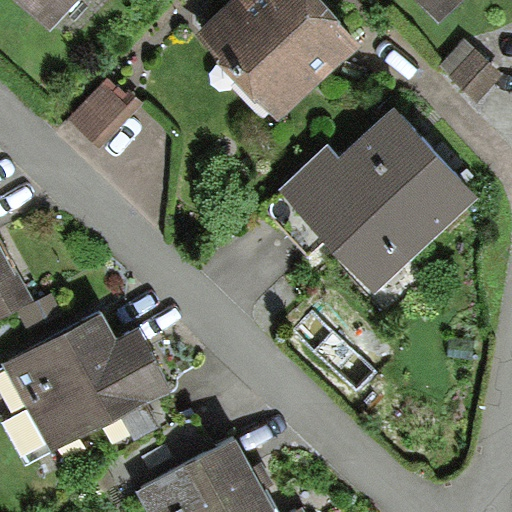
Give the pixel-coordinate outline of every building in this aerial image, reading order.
[(28,0),(46,17),(63,0),(28,0)] [(322,0),(219,0),(198,21),(279,103),(353,30),(327,4),(322,0)] [(449,0),(426,0),(437,11),(449,0)] [(500,67),(464,35),(441,61),(477,92),(500,67)] [(108,73),(72,112),(101,140),(138,101),(108,73)] [(342,150),(330,137),(284,181),(338,238),(375,276),(476,180),(398,97),(342,150)] [(0,312),(34,294),(0,231),(0,312)] [(105,303),(6,357),(52,440),(172,374),(138,315),(118,326),(105,303)] [(236,425),(137,481),(153,511),(310,511),(305,502),(286,511),(285,511),(263,472),(236,425)]
